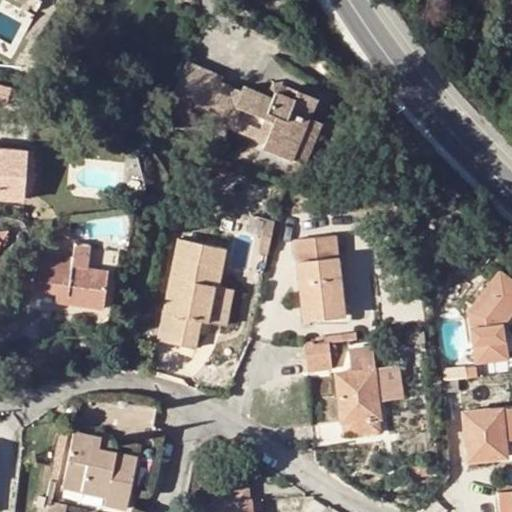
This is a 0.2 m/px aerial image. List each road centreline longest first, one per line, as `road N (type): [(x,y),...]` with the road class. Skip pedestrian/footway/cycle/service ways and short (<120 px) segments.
road 1 (residential): [(0,399),(109,378),(197,402),(368,511)]
road 2 (tertiary): [(511,185),(427,101),(356,0)]
